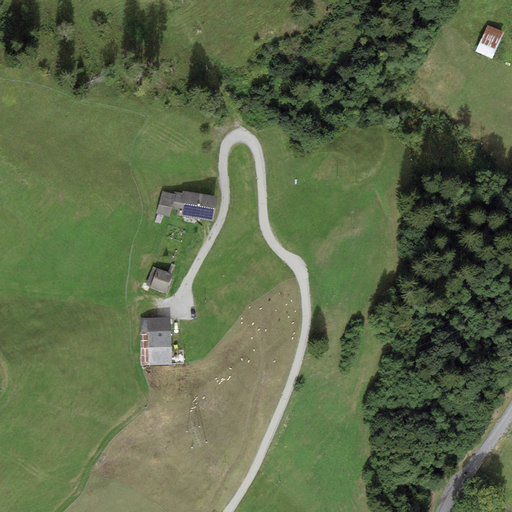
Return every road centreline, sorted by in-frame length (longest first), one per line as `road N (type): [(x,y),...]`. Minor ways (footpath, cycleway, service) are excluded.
road 1 (residential): [(228,511),(290,384),(306,326),(304,286),(265,228),(254,145),(232,137),(223,155),(218,225),(170,308)]
road 2 (track): [(60,511),(145,398),(136,364),(137,301),(150,297),(170,308)]
road 3 (tertiary): [(511,410),(448,511)]
